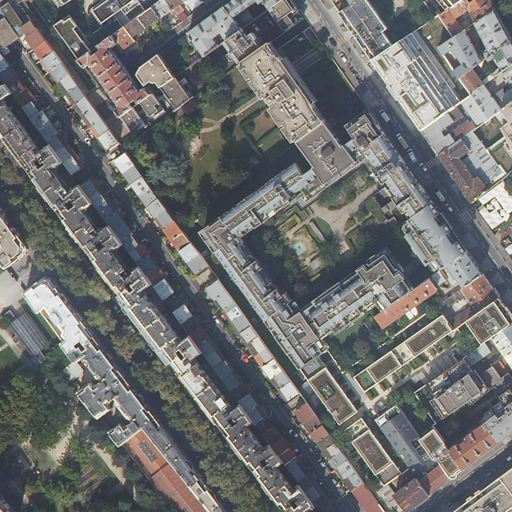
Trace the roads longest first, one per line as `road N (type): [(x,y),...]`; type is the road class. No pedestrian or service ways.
road 1 (residential): [(17,48),(351,511)]
road 2 (residential): [(0,164),(259,511)]
road 3 (residential): [(511,284),(314,0)]
road 4 (unknown): [(473,230),(376,301)]
